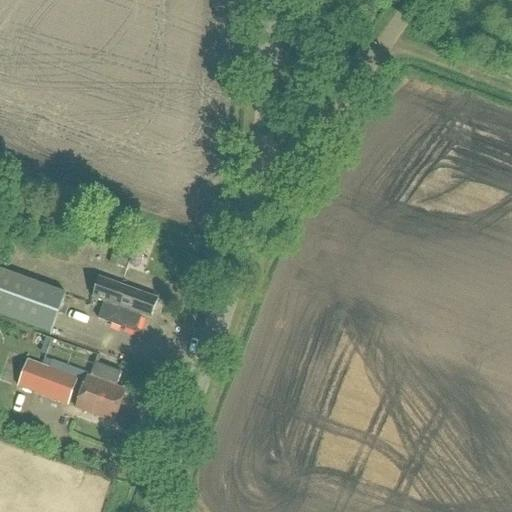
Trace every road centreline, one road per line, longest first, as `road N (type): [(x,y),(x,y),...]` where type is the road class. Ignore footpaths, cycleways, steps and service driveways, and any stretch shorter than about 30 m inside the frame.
road 1 (tertiary): [(152,511),(239,270),(260,166)]
road 2 (unclassified): [(260,166),(293,167),(308,155),(415,0)]
road 3 (tertiary): [(260,166),(275,0)]
road 4 (track): [(511,90),(386,41)]
